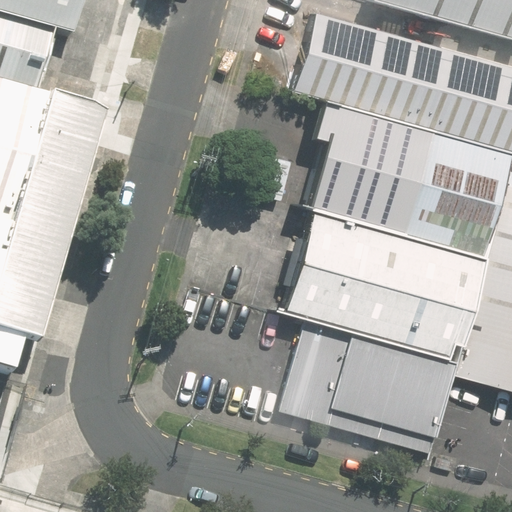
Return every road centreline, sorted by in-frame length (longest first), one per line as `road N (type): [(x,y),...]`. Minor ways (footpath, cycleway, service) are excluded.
road 1 (tertiary): [(199,0),(101,348),(99,394),(109,418)]
road 2 (tertiary): [(346,511),(164,460),(109,418)]
